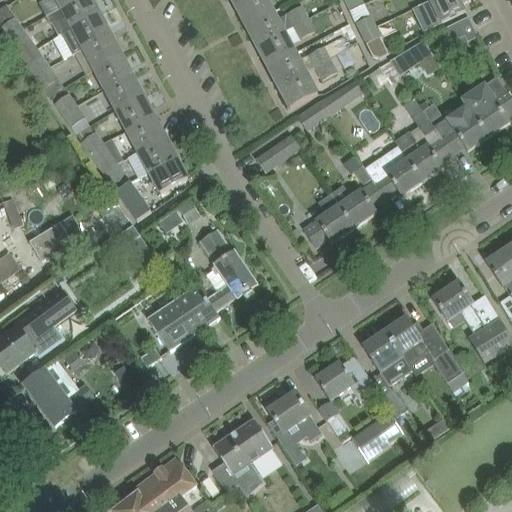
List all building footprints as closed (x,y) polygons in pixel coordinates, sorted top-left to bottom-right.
[(67,22),(71,30),(72,31),(100,16),(91,0),(80,0),(61,10),(60,10),(46,17),(53,29),(67,22)] [(55,0),(60,10),(61,10),(80,0),(55,0)] [(249,0),(235,8),(246,28),(275,13),(267,0),(249,0)] [(458,0),(436,0),(431,3),(418,9),(430,32),(442,25),(466,14),(458,0)] [(292,30),(309,21),(302,7),(285,16),(292,30)] [(257,49),(286,33),(275,13),(246,28),(253,41),(257,49)] [(74,55),(75,56),(111,36),(100,16),(72,31),(71,30),(61,35),(72,56),(74,55)] [(377,30),(371,17),(370,18),(355,24),(361,37),(377,30)] [(1,29),(9,41),(23,31),(15,19),(1,29)] [(478,40),(469,19),(443,32),(444,34),(450,46),(465,39),(468,45),(478,40)] [(292,30),(299,42),(315,33),(315,32),(309,21),(292,30)] [(377,30),(361,37),(365,45),(380,37),(377,30)] [(23,31),(9,41),(18,53),(31,43),(23,31)] [(291,44),(286,33),(257,49),(268,69),(297,54),(291,44)] [(86,76),(94,72),(122,57),(111,36),(75,56),(86,76)] [(310,57),(317,70),(332,61),(325,49),(310,57)] [(412,52),(391,65),(400,78),(420,65),(412,52)] [(268,69),(279,90),(308,74),(297,54),(268,69)] [(94,72),(105,93),(133,78),(122,57),(94,72)] [(28,67),(36,78),(49,69),(42,58),(28,67)] [(332,61),(317,70),(324,83),(339,74),(332,61)] [(389,62),(379,69),(389,87),(400,80),(389,62)] [(49,69),(36,78),(45,91),(58,81),(49,69)] [(308,74),(279,90),(290,111),(319,96),(308,74)] [(105,93),(116,113),(144,98),(133,78),(105,93)] [(502,113),(511,106),(511,100),(497,79),(461,103),(464,107),(472,118),(474,117),(489,140),(510,125),(502,113)] [(324,102),(320,105),(329,119),(346,108),(337,95),(324,102)] [(55,106),(63,117),(77,108),(68,96),(55,106)] [(116,113),(127,134),(155,119),(144,98),(116,113)] [(298,120),(307,134),(329,119),(320,105),(298,120)] [(489,140),(474,117),(472,118),(464,107),(444,121),(451,132),(441,139),(448,150),(460,142),(468,154),(489,140)] [(77,108),(63,117),(71,129),(85,120),(77,108)] [(398,147),(423,184),(443,170),(436,159),(448,150),(441,139),(422,111),(411,119),(418,129),(396,144),(398,147)] [(127,134),(138,155),(166,139),(155,119),(127,134)] [(82,144),(90,156),(104,146),(95,135),(82,144)] [(138,155),(149,175),(177,160),(166,139),(138,155)] [(256,162),(265,175),(291,156),(283,144),(256,162)] [(104,146),(90,156),(99,168),(112,158),(104,146)] [(372,181),(374,184),(381,195),(393,187),(401,199),(423,184),(398,147),(364,170),(372,181)] [(177,160),(149,175),(160,196),(188,181),(177,160)] [(364,187),(372,181),(364,170),(362,167),(354,173),(364,187)] [(109,182),(117,194),(131,185),(122,172),(109,182)] [(343,188),(330,196),(339,208),(354,230),(377,215),(369,204),(381,195),(374,184),(366,190),(351,200),(343,188)] [(131,185),(117,194),(136,221),(149,212),(131,185)] [(339,208),(330,196),(317,205),(325,216),(303,231),(311,243),(323,235),(331,246),(354,230),(339,208)] [(102,219),(117,240),(129,231),(114,210),(102,219)] [(29,243),(41,263),(84,237),(72,216),(29,243)] [(236,302),(258,288),(235,253),(233,254),(218,232),(200,244),(215,267),(213,268),(215,270),(205,277),(217,295),(207,301),(198,288),(173,305),(150,320),(148,322),(170,354),(195,338),(220,321),(215,314),(235,301),(236,302)] [(511,247),(486,265),(502,289),(503,289),(509,297),(511,301),(511,300),(511,247)] [(0,285),(20,271),(11,257),(9,254),(0,260),(0,285)] [(460,283),(432,302),(447,324),(449,323),(453,329),(465,321),(460,315),(474,305),(460,283)] [(57,347),(47,334),(77,313),(77,312),(62,291),(15,325),(18,330),(4,340),(0,342),(0,367),(7,376),(37,354),(40,359),(57,347)] [(431,347),(422,334),(417,326),(412,329),(406,319),(386,333),(409,367),(428,355),(448,385),(464,374),(441,340),(431,347)] [(475,338),(469,341),(484,365),(511,348),(511,341),(500,322),(475,338)] [(413,373),(409,367),(386,333),(362,349),(389,389),(413,373)] [(140,360),(147,370),(161,360),(154,350),(140,360)] [(85,363),(76,351),(64,360),(73,372),(85,363)] [(339,364),(314,381),(329,403),(330,404),(354,388),(358,395),(372,385),(370,383),(354,359),(353,360),(354,361),(343,369),(339,364)] [(76,413),(94,400),(85,389),(68,402),(45,371),(24,387),(56,429),(77,414),(76,413)] [(407,411),(393,389),(381,397),(395,420),(407,411)] [(295,394),(267,413),(274,422),(268,426),(286,453),(297,446),(306,439),(310,444),(322,436),(318,430),(309,417),(310,416),(295,394)] [(329,405),(320,410),(339,438),(347,433),(329,405)] [(390,445),(402,436),(388,414),(352,438),(368,464),(392,448),(390,445)] [(212,450),(231,478),(273,450),(254,422),(212,450)] [(197,489),(177,461),(163,471),(162,470),(154,475),(155,477),(134,492),(137,496),(116,511),(192,511),(183,499),(197,489)] [(373,493),(382,511),(423,493),(415,475),(373,493)]
